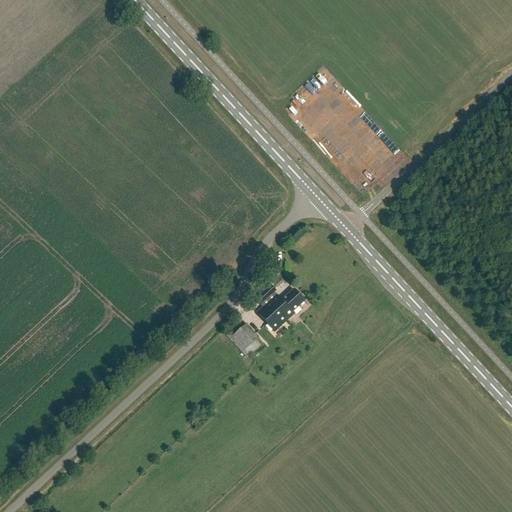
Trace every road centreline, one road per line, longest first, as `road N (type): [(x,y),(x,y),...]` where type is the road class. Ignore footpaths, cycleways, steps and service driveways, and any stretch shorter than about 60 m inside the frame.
road 1 (unclassified): [(8,511),(218,316),(261,247),(315,197)]
road 2 (secondary): [(315,197),(132,0)]
road 3 (secondary): [(511,408),(345,229)]
road 4 (unclassified): [(511,74),(345,229)]
